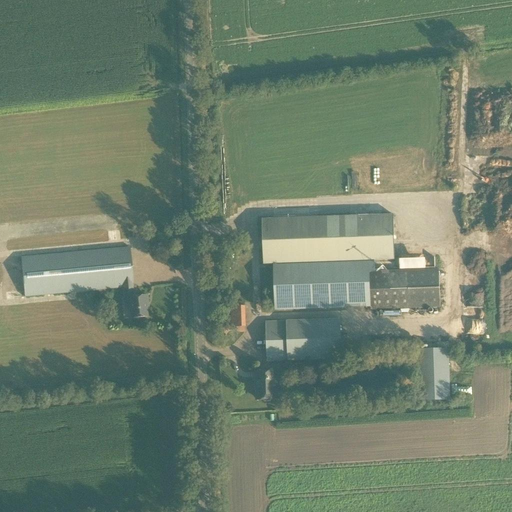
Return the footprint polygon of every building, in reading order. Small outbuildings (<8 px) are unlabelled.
[(222,191),(238,190),(237,176),(221,176),(222,191)] [(393,215),(261,220),(263,266),(334,263),(359,262),(395,260),(393,215)] [(132,287),(133,287),(129,248),(49,255),(21,258),(24,297),(53,295),(122,288),(132,287)] [(382,261),(382,271),(390,271),(390,261),(382,261)] [(374,262),(273,266),(275,311),(370,308),(370,299),(369,272),(375,271),(374,262)] [(370,299),(370,310),(440,307),(439,269),(390,271),(382,271),(375,271),(369,272),(370,299)] [(122,288),(123,299),(129,298),(130,319),(147,317),(145,303),(147,303),(147,296),(133,297),(132,287),(122,288)] [(235,313),(245,313),(245,307),(241,307),(241,305),(235,305),(235,313)] [(276,322),(266,322),(267,362),(269,362),(279,362),(342,359),(340,318),(276,322)] [(419,372),(420,402),(450,401),(449,349),(418,350),(418,356),(413,356),(414,372),(419,372)] [(258,400),(268,400),(284,400),(287,396),(287,392),(284,388),(277,388),(277,371),(256,371),(256,386),(258,386),(258,400)]
